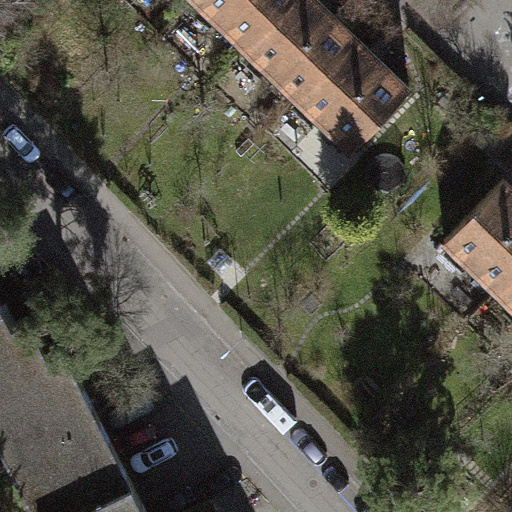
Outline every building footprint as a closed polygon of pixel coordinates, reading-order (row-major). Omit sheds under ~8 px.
[(290,0),(198,0),(246,46),(290,0)] [(290,0),(246,46),(298,96),(357,35),(321,0),(290,0)] [(411,87),(357,35),(298,96),(351,148),(411,87)] [(444,237),(498,289),(511,274),(511,185),(504,177),(444,237)] [(511,274),(498,289),(511,303),(511,274)] [(0,441),(35,511),(70,511),(133,480),(65,347),(49,355),(29,316),(13,324),(0,299),(0,441)] [(148,511),(133,480),(70,511),(148,511)]
